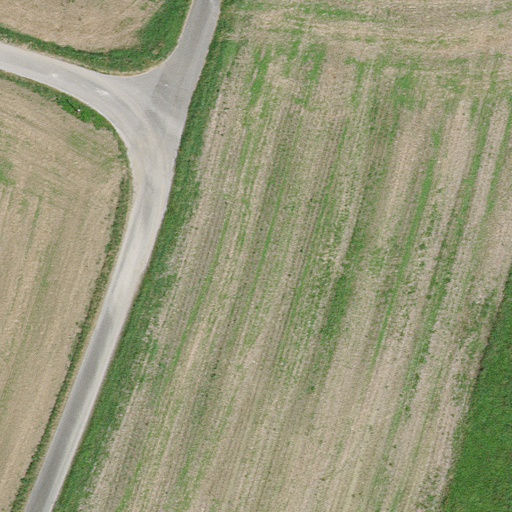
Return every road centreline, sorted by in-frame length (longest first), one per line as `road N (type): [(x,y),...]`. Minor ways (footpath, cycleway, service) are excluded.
road 1 (track): [(39,511),(132,250),(167,97),(210,0)]
road 2 (track): [(0,45),(167,97)]
